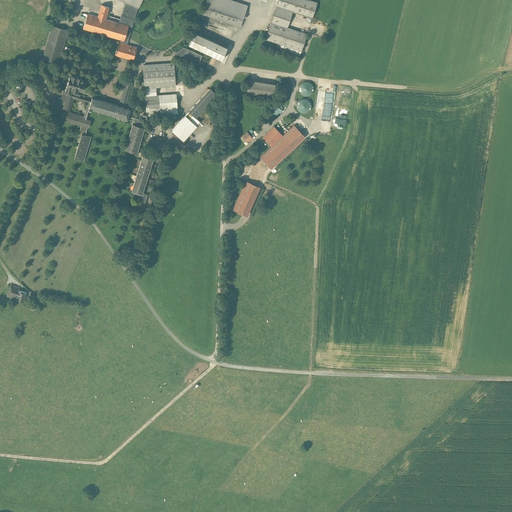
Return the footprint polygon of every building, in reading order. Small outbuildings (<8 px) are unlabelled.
[(120,0),(125,2),(119,22),(106,18),(109,7),(101,4),(98,16),(97,16),(92,30),(120,39),(115,54),(133,60),(137,47),(127,44),(138,8),(139,8),(142,0),(120,0)] [(248,5),(232,0),(206,0),(202,14),(203,14),(195,32),(194,32),(189,43),(222,59),(227,47),(198,34),(206,15),(241,26),(248,5)] [(318,3),(308,0),(278,0),(266,39),(282,44),(302,51),(307,34),(288,28),(293,12),(313,18),(318,3)] [(97,16),(88,13),(84,28),(92,30),(97,16)] [(68,30),(52,25),(43,58),(58,62),(68,30)] [(302,51),(282,44),(281,49),(300,56),(302,51)] [(202,55),(183,47),(176,52),(177,54),(190,60),(200,60),(202,55)] [(174,63),(143,65),(142,65),(143,71),(144,88),(155,87),(175,86),(176,86),(174,63)] [(70,76),(68,80),(67,84),(65,92),(65,94),(64,93),(64,95),(64,96),(63,99),(65,100),(63,109),(61,109),(59,117),(81,123),(76,140),(79,141),(74,157),(83,160),(91,136),(85,134),(88,126),(89,127),(91,120),(86,119),(87,116),(70,112),(74,98),(70,97),(72,89),(78,90),(78,88),(83,90),(86,80),(82,79),(82,77),(82,76),(80,75),(79,76),(72,74),(71,76),(70,76)] [(275,84),(250,80),(248,92),(273,96),(275,84)] [(127,81),(121,101),(126,103),(132,82),(127,81)] [(310,97),(315,85),(304,81),(300,92),(310,97)] [(155,87),(144,88),(145,96),(156,95),(155,87)] [(203,96),(189,112),(196,118),(217,94),(210,88),(203,96)] [(156,95),(145,96),(146,108),(177,106),(176,94),(156,95)] [(131,109),(92,97),(89,108),(128,119),(131,109)] [(311,100),(299,99),(298,112),(310,113),(311,100)] [(329,102),(324,102),(321,120),(330,121),(332,105),(328,104),(329,102)] [(177,106),(146,108),(147,116),(177,113),(177,106)] [(189,112),(172,131),(183,141),(200,122),(196,118),(189,112)] [(143,120),(133,117),(132,123),(132,124),(125,149),(137,152),(144,127),(141,126),(143,120)] [(272,147),(261,157),(270,167),(303,135),(294,126),(272,147)] [(274,127),(263,137),(270,145),(272,147),(283,137),(278,131),(274,127)] [(247,132),(242,136),(246,140),(250,136),(247,132)] [(154,156),(143,153),(141,160),(152,164),(154,156)] [(152,164),(141,160),(139,168),(150,171),(152,164)] [(150,171),(139,168),(137,175),(147,178),(150,171)] [(147,178),(137,175),(135,183),(145,186),(147,178)] [(258,187),(246,182),(234,209),(245,215),(258,187)] [(145,186),(135,183),(132,191),(142,195),(143,193),(145,186)] [(148,195),(143,193),(142,195),(139,205),(145,207),(148,195)] [(20,287),(11,285),(8,296),(16,299),(19,290),(20,287)] [(19,290),(16,299),(24,302),(26,292),(19,290)]
